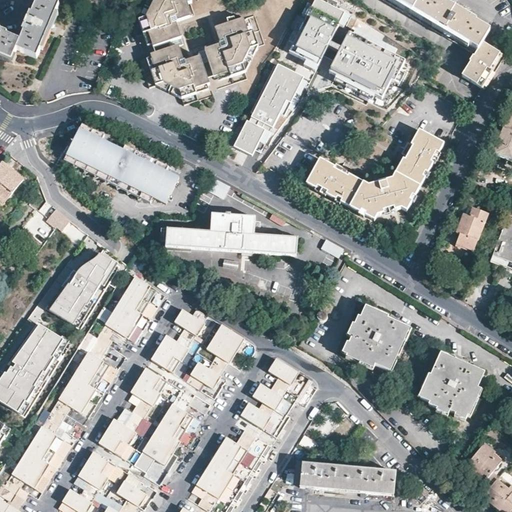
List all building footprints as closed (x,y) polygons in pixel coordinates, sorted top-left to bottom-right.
[(58,5),(46,0),(37,0),(32,13),(29,12),(22,30),(24,31),(21,40),(8,35),(8,33),(0,29),(0,56),(12,61),(17,50),(37,58),(58,5)] [(146,0),(137,18),(146,44),(150,43),(151,46),(167,41),(179,36),(173,19),(189,14),(184,1),(184,0),(146,0)] [(348,12),(324,0),(318,0),(292,49),(323,65),(331,49),(333,44),(348,12)] [(383,0),(474,55),(473,58),(472,57),(469,62),(470,63),(462,76),(485,89),(502,54),(482,43),(489,30),(476,22),(476,21),(441,0),(383,0)] [(215,77),(216,80),(243,71),(256,46),(247,19),(242,21),(241,18),(232,21),(225,23),(212,28),(218,45),(203,50),(207,61),(212,78),(215,77)] [(182,43),(179,36),(167,41),(170,47),(177,45),(182,43)] [(400,62),(350,37),(343,50),(340,54),(339,57),(332,70),(353,79),(355,77),(385,91),(400,62)] [(343,50),(333,44),(331,49),(340,54),(343,50)] [(140,58),(150,87),(154,86),(181,99),(183,106),(211,96),(200,63),(198,57),(182,62),(177,45),(170,47),(140,58)] [(207,61),(203,50),(197,52),(198,57),(200,63),(207,61)] [(307,76),(281,63),(255,115),(252,120),(249,119),(234,146),(229,143),(224,152),(233,156),(237,148),(253,156),(265,128),(270,131),(273,126),(275,127),(280,116),(285,118),(307,76)] [(504,128),(511,131),(511,108),(508,118),(507,118),(506,118),(504,119),(503,120),(502,121),(502,123),(502,125),(502,126),(503,128),(504,128)] [(83,124),(64,160),(150,204),(153,199),(166,205),(179,179),(166,172),(169,167),(126,145),(123,150),(116,165),(111,162),(111,161),(101,156),(99,157),(95,154),(94,150),(98,149),(102,140),(105,135),(83,124)] [(511,162),(511,131),(504,128),(494,154),(511,162)] [(445,144),(420,131),(413,145),(416,147),(407,161),(405,160),(399,173),(423,186),(428,179),(424,176),(427,171),(430,172),(435,162),(432,161),(438,151),(440,152),(445,144)] [(58,162),(68,147),(53,138),(44,152),(58,162)] [(123,150),(102,140),(98,149),(94,150),(95,154),(99,157),(101,156),(111,161),(111,162),(116,165),(123,150)] [(336,168),(322,161),(308,185),(317,189),(316,192),(327,198),(329,196),(338,201),(336,204),(342,206),(343,205),(351,208),(365,184),(351,176),(350,179),(334,170),(336,168)] [(0,197),(5,202),(24,179),(2,162),(0,165),(0,197)] [(406,211),(422,188),(398,174),(395,180),(390,182),(374,186),(370,186),(366,184),(352,209),(373,221),(377,215),(381,214),(399,209),(401,208),(406,211)] [(230,187),(210,176),(204,188),(223,199),(230,187)] [(511,203),(504,200),(499,215),(511,220),(511,203)] [(474,251),(488,214),(473,208),(469,217),(463,214),(456,233),(459,234),(455,244),(474,251)] [(46,223),(55,229),(64,216),(56,209),(46,223)] [(298,239),(254,235),(255,218),(231,216),(231,215),(226,214),(225,216),(212,215),(210,232),(168,230),(167,230),(165,247),(296,256),(298,239)] [(55,229),(63,234),(72,222),(64,216),(55,229)] [(511,225),(505,223),(491,261),(511,268),(511,225)] [(343,250),(326,240),(321,249),(338,258),(340,254),(343,250)] [(70,273),(45,308),(80,329),(108,284),(115,289),(128,268),(120,262),(104,248),(89,265),(79,272),(75,276),(70,273)] [(141,269),(0,494),(0,495),(12,503),(20,489),(24,483),(33,489),(49,464),(63,441),(54,435),(67,416),(71,408),(80,413),(95,389),(110,366),(101,360),(118,333),(127,339),(142,315),(157,290),(162,282),(141,269)] [(389,371),(408,328),(365,308),(360,318),(358,317),(349,337),(351,338),(345,354),(374,366),(375,365),(389,371)] [(156,354),(152,361),(173,374),(180,362),(188,349),(196,336),(204,324),(208,317),(197,311),(193,317),(183,311),(180,315),(175,323),(185,330),(177,342),(167,336),(166,338),(156,354)] [(326,319),(326,316),(325,314),(323,313),(320,313),(319,313),(317,314),(317,316),(317,319),(319,321),(323,322),(326,319)] [(143,316),(142,315),(127,339),(129,340),(143,316)] [(204,324),(196,336),(198,337),(206,325),(204,324)] [(0,374),(0,403),(25,419),(69,347),(35,326),(0,374)] [(199,363),(187,383),(199,390),(203,383),(212,389),(220,376),(228,363),(243,339),(222,326),(207,350),(217,356),(209,369),(199,363)] [(243,339),(228,363),(230,365),(245,340),(243,339)] [(188,349),(180,362),(182,363),(190,350),(188,349)] [(477,388),(483,375),(440,355),(420,399),(430,403),(429,405),(448,414),(449,412),(465,419),(478,389),(477,388)] [(249,404),(241,416),(277,439),(283,429),(290,418),(287,416),(296,402),(299,404),(307,391),(312,383),(277,360),(273,366),(269,372),(279,379),(271,391),(261,385),(257,390),(253,397),(263,404),(259,410),(249,404)] [(102,441),(99,444),(121,457),(128,445),(136,433),(152,406),(160,394),(167,382),(146,369),(144,373),(133,391),(131,393),(141,399),(124,426),(115,420),(114,421),(102,441)] [(220,376),(212,389),(214,390),(222,377),(220,376)] [(95,389),(80,413),(82,415),(97,390),(95,389)] [(181,391),(134,466),(147,474),(155,460),(164,466),(179,442),(194,418),(185,413),(194,399),(181,391)] [(160,394),(152,406),(154,407),(162,395),(160,394)] [(0,445),(5,437),(7,438),(11,431),(0,424),(0,445)] [(201,481),(198,486),(207,492),(198,506),(207,511),(231,511),(232,511),(235,507),(232,505),(234,501),(237,503),(241,496),(244,492),(241,490),(244,486),(247,488),(250,482),(253,477),(250,475),(253,471),(256,473),(261,466),(263,462),(259,460),(262,456),(265,458),(268,454),(272,448),(245,431),(236,445),(227,439),(224,443),(215,458),(208,469),(201,481)] [(136,433),(128,445),(130,447),(137,434),(136,433)] [(314,449),(315,440),(300,438),(299,448),(314,449)] [(179,442),(164,466),(166,467),(181,443),(179,442)] [(463,467),(489,489),(496,480),(499,477),(493,472),(501,462),(489,453),(492,450),(484,443),(463,467)] [(67,496),(63,503),(73,508),(70,511),(86,511),(92,503),(100,490),(108,478),(115,466),(94,453),(93,455),(81,473),(79,477),(89,483),(81,496),(71,490),(67,496)] [(49,464),(33,489),(35,490),(50,465),(49,464)] [(393,496),(396,473),(302,464),(300,488),(309,489),(383,495),(393,496)] [(116,511),(109,507),(105,511),(135,511),(138,507),(146,495),(137,489),(141,482),(129,475),(117,494),(127,501),(119,511),(116,511)] [(108,478),(100,490),(102,491),(110,479),(108,478)] [(489,489),(483,496),(502,511),(509,511),(511,509),(511,490),(511,492),(496,480),(489,489)] [(146,495),(138,507),(140,508),(143,503),(148,496),(146,495)] [(19,511),(0,499),(0,511),(19,511)]
